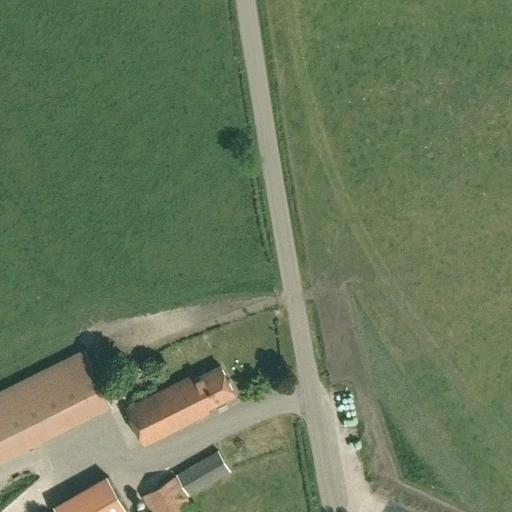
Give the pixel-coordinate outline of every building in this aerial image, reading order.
[(112,403),(108,395),(85,349),(75,353),(28,377),(55,432),(112,403)] [(191,376),(127,407),(126,408),(144,444),(209,412),(207,408),(235,395),(221,366),(193,380),(191,376)] [(218,450),(176,474),(188,495),(231,471),(218,450)] [(195,511),(174,477),(143,495),(153,511),(195,511)] [(81,511),(72,496),(55,507),(57,511),(81,511)]
